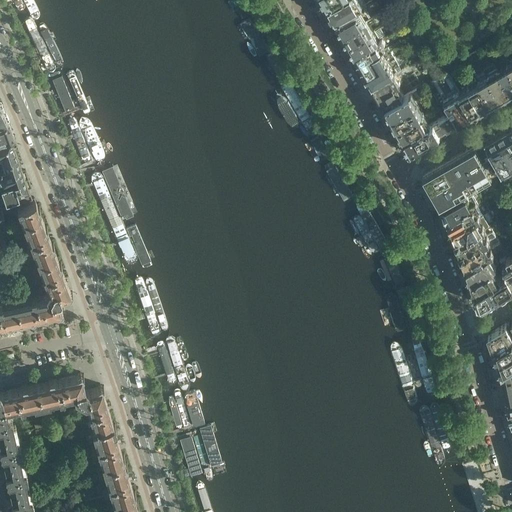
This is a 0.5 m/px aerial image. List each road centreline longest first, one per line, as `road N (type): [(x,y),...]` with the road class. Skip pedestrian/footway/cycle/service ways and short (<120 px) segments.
road 1 (secondary): [(113,333),(8,63)]
road 2 (residential): [(397,171),(294,0)]
road 3 (secondary): [(166,511),(113,333)]
road 4 (residential): [(462,326),(433,235),(397,171)]
road 5 (residential): [(511,486),(462,326)]
road 6 (residential): [(397,171),(511,106)]
